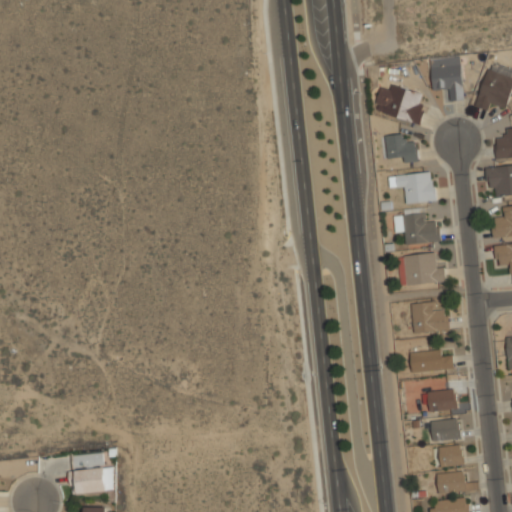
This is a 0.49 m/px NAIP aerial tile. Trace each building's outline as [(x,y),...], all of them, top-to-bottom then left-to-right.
[(460,57),(430,59),(432,90),(449,89),(450,101),(463,100),(460,57)] [(475,106),(488,111),(491,104),(503,108),(511,84),(511,69),(492,61),(475,106)] [(425,95),(391,84),(390,89),(381,86),(374,110),(416,123),(425,95)] [(505,137),(495,137),(496,158),(511,157),(511,126),(504,127),(505,137)] [(404,143),(403,134),(385,135),(387,161),(418,159),(416,142),(404,143)] [(511,164),(488,167),(491,196),(511,193),(511,164)] [(391,176),(392,186),(403,184),(406,203),(436,199),(431,170),(391,176)] [(493,237),(511,235),(511,203),(503,204),(503,216),(492,217),(493,237)] [(406,243),(441,240),(439,220),(426,221),(425,210),(393,213),(395,231),(405,230),(406,243)] [(496,264),(508,263),(509,273),(511,272),(511,243),(494,244),(496,264)] [(444,260),(434,262),(432,251),(397,255),(400,285),(446,280),(444,260)] [(449,330),(448,308),(436,309),(435,300),(412,301),(413,331),(449,330)] [(411,350),(411,370),(452,369),(451,348),(411,350)] [(429,410),(458,408),(456,388),(428,390),(429,410)] [(460,437),(459,417),(431,419),(433,439),(460,437)] [(438,445),(441,465),(464,462),(461,442),(438,445)] [(104,463),(103,452),(71,455),(73,466),(104,463)] [(114,491),(114,468),(74,468),(75,492),(114,491)] [(476,491),(476,481),(465,482),(465,470),(437,471),(438,492),(476,491)] [(469,511),(468,496),(430,499),(430,511),(469,511)]
